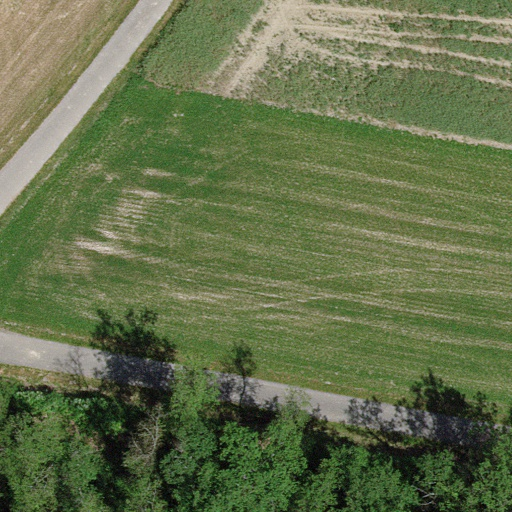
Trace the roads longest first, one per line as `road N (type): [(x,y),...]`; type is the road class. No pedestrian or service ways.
road 1 (unclassified): [(0,349),(511,440)]
road 2 (track): [(0,203),(158,0)]
